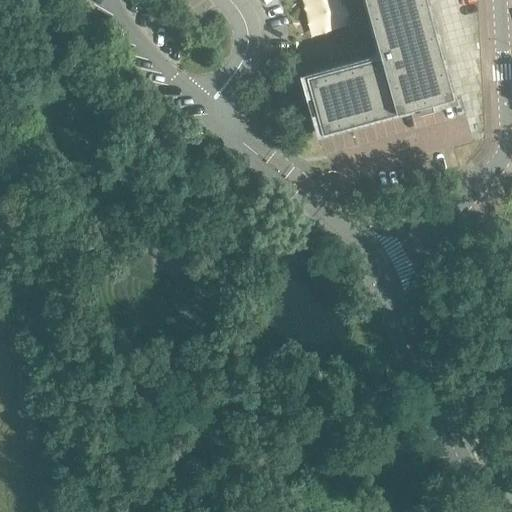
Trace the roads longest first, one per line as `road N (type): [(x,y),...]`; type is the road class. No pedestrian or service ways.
road 1 (unclassified): [(382,278),(497,165),(508,139),(499,0)]
road 2 (unclassified): [(485,511),(382,278)]
road 3 (unclassified): [(382,278),(361,241),(202,109)]
road 4 (unclassified): [(202,109),(136,49),(106,0)]
road 5 (unclassified): [(202,109),(241,66),(244,16),(229,0)]
